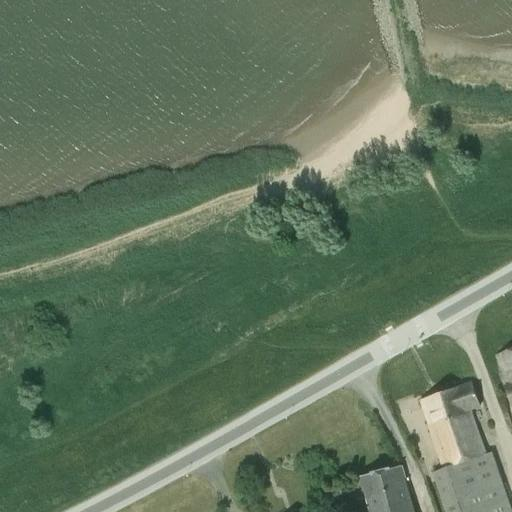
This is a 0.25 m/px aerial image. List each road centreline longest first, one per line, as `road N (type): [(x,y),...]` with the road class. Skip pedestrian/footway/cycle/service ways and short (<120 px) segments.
road 1 (tertiary): [(88,511),(511,276)]
road 2 (unknown): [(364,360),(408,430),(440,511)]
